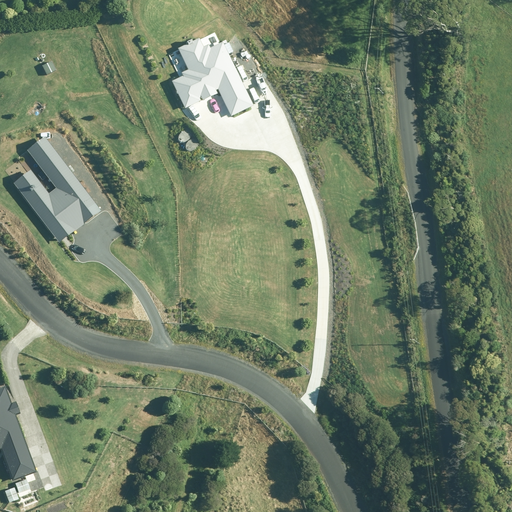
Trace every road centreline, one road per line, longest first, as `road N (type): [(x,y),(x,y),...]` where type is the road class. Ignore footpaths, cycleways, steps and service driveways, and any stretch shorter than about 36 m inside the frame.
road 1 (unclassified): [(397,0),(402,101),(463,511)]
road 2 (residential): [(361,511),(306,416),(285,397),(241,378),(132,360),(80,337),(0,273)]
